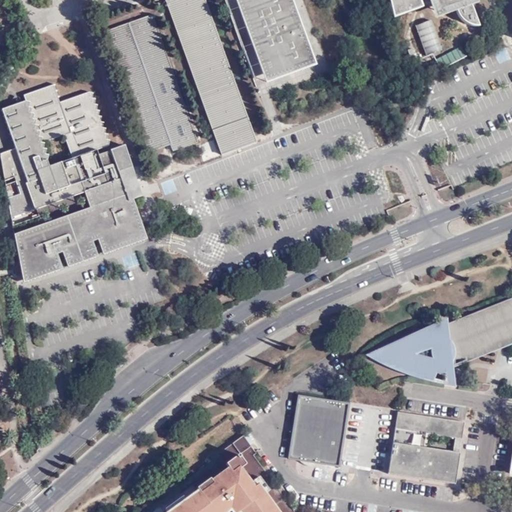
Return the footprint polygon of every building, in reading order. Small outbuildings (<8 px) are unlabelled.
[(165,0),(221,156),(257,143),(205,0),(165,0)] [(312,63),(288,0),(223,0),(255,85),(312,63)] [(390,0),(394,18),(424,8),(421,0),(390,0)] [(430,0),(437,17),(457,10),(460,18),(466,24),(480,27),(472,7),(480,4),(477,0),(430,0)] [(173,151),(198,142),(153,15),(105,31),(148,153),(171,144),(173,151)] [(440,50),(430,21),(414,26),(424,55),(440,50)] [(435,60),(440,70),(467,57),(462,46),(435,60)] [(93,241),(98,239),(103,254),(147,239),(141,222),(133,201),(143,197),(132,168),(125,147),(98,156),(96,149),(107,145),(109,140),(106,139),(107,135),(103,133),(105,128),(101,127),(103,123),(100,122),(101,116),(97,117),(98,110),(94,110),(96,105),(92,103),(94,99),(91,98),(92,93),(89,92),(60,102),(54,84),(22,96),(24,101),(1,109),(15,148),(0,152),(0,153),(5,181),(14,177),(19,193),(7,196),(11,216),(60,199),(66,215),(14,234),(20,267),(23,282),(63,268),(57,254),(62,252),(68,267),(98,256),(93,241)] [(202,154),(204,160),(218,155),(213,139),(208,141),(212,150),(202,154)] [(511,300),(466,318),(466,321),(448,323),(448,330),(444,330),(444,326),(435,327),(435,325),(424,328),(398,340),(373,355),(433,376),(436,370),(436,372),(446,370),(446,366),(451,366),(450,357),(457,357),(498,346),(496,341),(501,340),(502,344),(511,339),(511,300)] [(338,462),(348,399),(333,396),(299,390),(289,453),(317,458),(338,462)] [(464,419),(397,409),(388,470),(455,481),(459,451),(452,450),(423,445),(425,431),(454,435),(461,436),(464,419)] [(459,451),(461,436),(454,435),(452,450),(459,451)] [(247,463),(240,453),(227,463),(229,466),(230,467),(237,462),(241,467),(242,466),(247,463)] [(316,464),(316,461),(317,458),(289,453),(289,456),(316,464)] [(224,511),(232,507),(236,511),(238,511),(241,510),(242,511),(280,511),(266,492),(259,482),(255,485),(252,481),(242,466),(241,467),(237,462),(230,467),(229,466),(212,479),(214,482),(201,492),(198,489),(185,498),(168,511),(166,511),(224,511)] [(260,475),(252,481),(255,485),(259,482),(266,492),(270,489),(260,475)] [(210,476),(196,486),(198,489),(201,492),(214,482),(212,479),(210,476)] [(183,496),(166,509),(168,511),(185,498),(183,496)]
